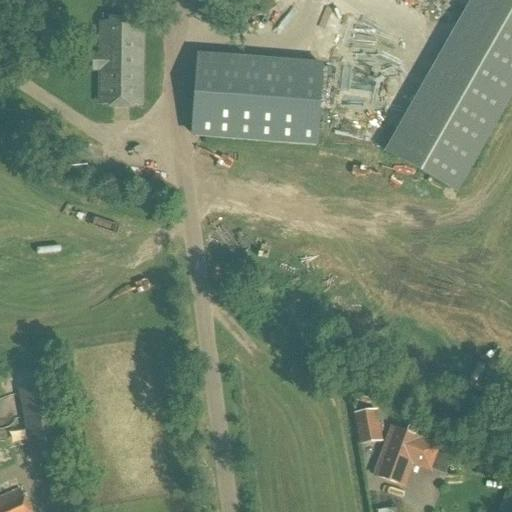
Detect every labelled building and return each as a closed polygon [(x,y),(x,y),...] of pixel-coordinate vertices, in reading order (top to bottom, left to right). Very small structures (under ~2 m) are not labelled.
[(283,0),(284,9),(299,9),(299,0),(283,0)] [(511,0),(473,0),(388,150),(458,190),(511,95),(511,0)] [(105,23),(97,23),(96,106),(103,106),(103,111),(129,111),(129,107),(141,107),(142,24),(130,24),(130,19),(105,19),(105,23)] [(318,149),(324,64),(200,53),(194,140),(318,149)] [(19,391),(32,467),(64,460),(51,385),(19,391)] [(359,447),(383,443),(377,410),(353,414),(359,447)] [(393,429),(376,477),(402,487),(410,466),(430,473),(431,472),(439,449),(419,442),(420,439),(393,429)] [(511,511),(511,478),(498,511),(511,511)] [(0,511),(30,511),(21,490),(0,499),(0,511)]
